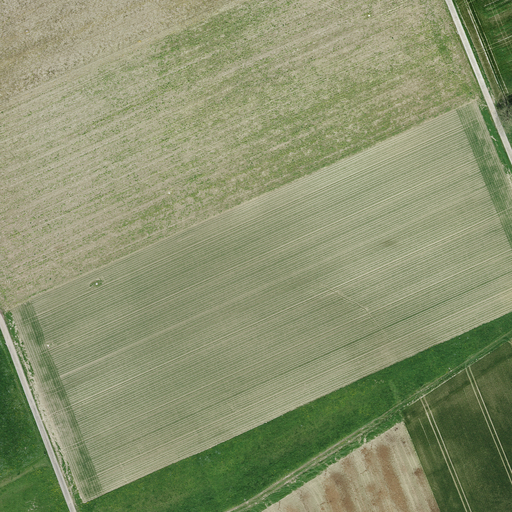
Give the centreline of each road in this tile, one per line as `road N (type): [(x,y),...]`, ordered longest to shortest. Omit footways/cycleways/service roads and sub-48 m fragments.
road 1 (track): [(0,321),(72,511)]
road 2 (track): [(448,0),(511,158)]
